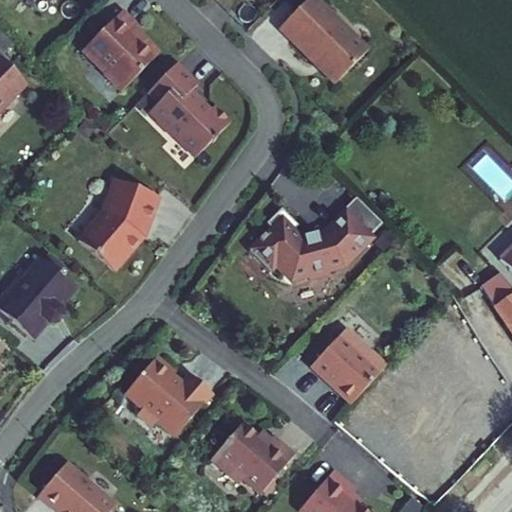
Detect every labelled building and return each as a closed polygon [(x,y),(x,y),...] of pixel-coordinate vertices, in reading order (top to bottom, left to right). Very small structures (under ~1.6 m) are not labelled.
[(307,0),(279,29),(335,85),(368,51),(316,0),(307,0)] [(121,12),(81,51),(100,70),(102,68),(106,72),(104,74),(121,91),(158,54),(141,35),(137,39),(130,32),(136,26),(121,12)] [(0,31),(0,50),(4,54),(13,44),(0,31)] [(0,110),(25,85),(0,59),(0,110)] [(197,86),(175,65),(147,93),(158,104),(149,113),(157,121),(156,122),(172,138),(174,137),(195,159),(211,143),(212,144),(215,141),(214,139),(230,123),(214,106),(209,111),(190,92),(197,86)] [(101,216),(78,242),(113,272),(141,239),(138,236),(149,224),(159,198),(114,181),(101,216)] [(343,210),(344,212),(370,236),(382,223),(355,198),(343,210)] [(370,236),(344,212),(323,233),(317,235),(316,233),(303,237),(303,240),(301,241),(292,232),(298,226),(280,209),(266,224),(271,229),(248,253),(269,273),(275,266),(291,282),(308,277),(309,280),(328,275),(328,271),(344,267),(372,238),(370,236)] [(511,273),(511,248),(500,261),(511,273)] [(4,304),(0,308),(0,312),(1,313),(10,321),(34,341),(48,324),(50,325),(57,325),(63,318),(62,311),(60,310),(77,290),(42,259),(23,282),(16,282),(3,297),(4,304)] [(481,288),(511,334),(511,290),(509,287),(499,275),(481,288)] [(1,313),(0,313),(0,318),(8,325),(10,321),(1,313)] [(329,347),(311,367),(336,390),(334,391),(350,406),(386,366),(371,351),(368,354),(344,332),(334,342),(329,347)] [(433,346),(365,421),(423,475),(492,401),(433,346)] [(156,358),(124,396),(142,411),(137,416),(151,429),(156,423),(174,439),(212,395),(190,376),(183,385),(173,376),(175,374),(156,358)] [(241,425),(210,462),(238,485),(242,481),(260,496),(293,457),(272,438),(266,446),(257,438),(241,425)] [(266,446),(272,438),(262,431),(257,438),(266,446)] [(109,511),(116,505),(66,463),(37,498),(54,511),(109,511)] [(354,492),(332,473),(299,511),(363,511),(357,507),(348,499),(353,494),(354,492)] [(361,501),(353,494),(348,499),(357,507),(361,501)]
